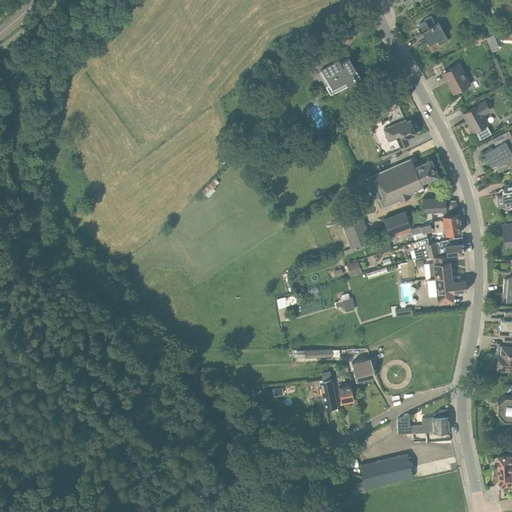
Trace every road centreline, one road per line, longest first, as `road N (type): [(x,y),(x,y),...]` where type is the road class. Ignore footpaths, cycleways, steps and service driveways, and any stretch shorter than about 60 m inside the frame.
road 1 (residential): [(480,510),(461,408),(478,301),(471,205),(379,0)]
road 2 (unknown): [(462,395),(344,435)]
